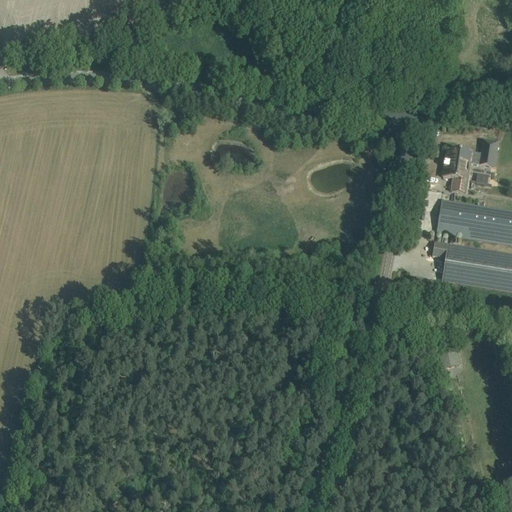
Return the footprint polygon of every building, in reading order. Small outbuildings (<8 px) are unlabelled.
[(480,156),(447,151),(443,179),(453,180),(451,193),(466,195),(471,166),(494,169),(498,144),(483,142),(480,156)] [(511,246),(511,213),(441,202),(436,234),(511,246)] [(511,255),(435,243),(433,257),(445,259),(441,283),(511,294),(511,255)] [(412,280),(409,303),(435,307),(439,284),(412,280)] [(442,370),(450,368),(460,366),(456,351),(447,354),(439,355),(442,370)]
